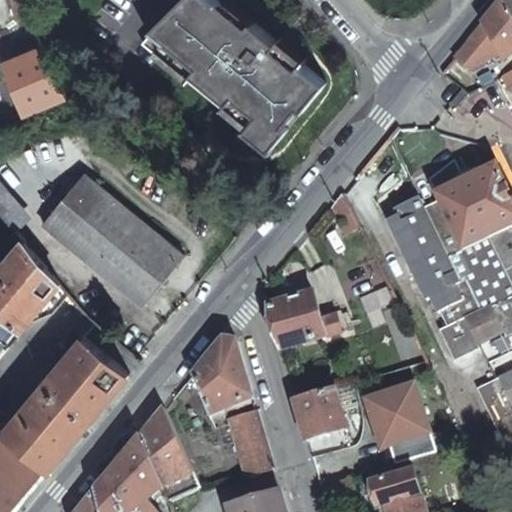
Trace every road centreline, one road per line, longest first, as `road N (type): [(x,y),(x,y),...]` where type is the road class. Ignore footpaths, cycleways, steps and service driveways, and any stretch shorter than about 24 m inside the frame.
road 1 (residential): [(49,511),(237,289)]
road 2 (residential): [(237,289),(411,82)]
road 3 (residential): [(237,289),(305,511)]
